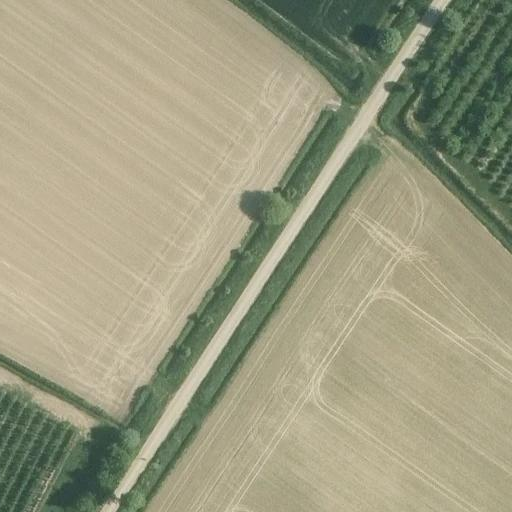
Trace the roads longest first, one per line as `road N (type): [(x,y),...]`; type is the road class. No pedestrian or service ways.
road 1 (unclassified): [(109,511),(444,0)]
road 2 (track): [(352,137),(430,191),(511,274)]
